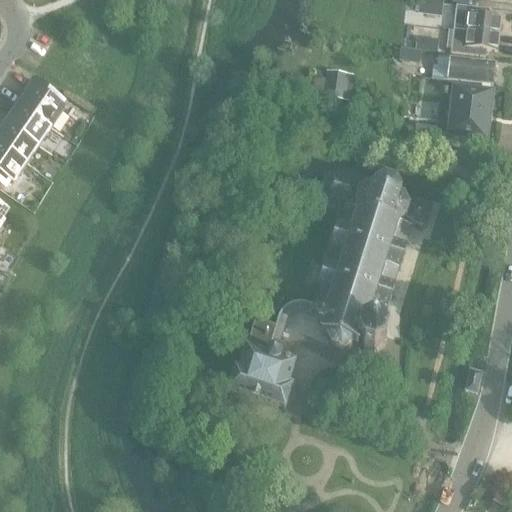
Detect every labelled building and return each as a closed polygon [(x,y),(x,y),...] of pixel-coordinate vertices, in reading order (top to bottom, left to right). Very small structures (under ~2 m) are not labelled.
[(443,6),(419,3),(418,15),(442,18),(443,6)] [(453,32),(499,35),(501,21),(490,20),(491,13),(456,9),(453,32)] [(499,35),(453,32),(450,57),(485,61),(486,54),(497,55),(499,35)] [(428,42),(427,54),(437,55),(438,44),(428,42)] [(402,52),(400,64),(410,65),(411,53),(402,52)] [(431,82),(493,89),(495,66),(438,60),(437,70),(432,69),(431,82)] [(347,78),(329,76),(325,100),(343,102),(347,78)] [(17,107),(51,131),(63,113),(59,110),(64,104),(33,83),(17,107)] [(448,140),(486,145),(492,97),(454,93),(448,140)] [(4,125),(39,149),(51,131),(17,107),(4,125)] [(39,149),(4,125),(0,131),(0,148),(27,166),(39,149)] [(27,166),(0,148),(0,184),(6,189),(10,183),(14,185),(27,166)] [(246,352),(239,375),(236,374),(228,396),(233,397),(229,410),(256,419),(260,406),(285,414),(292,392),(288,391),(295,368),(282,364),(282,362),(282,361),(282,360),(281,358),(281,357),(280,356),(279,355),(277,355),(286,327),(287,324),(288,322),(290,319),(293,317),(295,316),(298,315),(301,315),(304,315),(320,321),(319,322),(318,323),(318,325),(318,326),(319,328),(320,329),(322,329),(324,329),(322,337),(324,338),(325,338),(328,339),(328,342),(328,344),(328,346),(329,349),(331,351),(332,352),(334,354),(336,354),(339,355),(341,355),(343,355),(346,354),(348,353),(349,351),(351,349),(352,347),(355,348),(355,349),(359,350),(360,346),(363,353),(374,356),(384,351),(387,340),(382,330),(381,329),(386,312),(388,312),(395,291),(393,291),(399,272),(400,273),(407,252),(405,251),(412,229),(412,227),(411,226),(427,231),(433,210),(411,204),(408,202),(401,199),(401,198),(401,195),(400,192),(399,190),(398,187),(396,185),(394,184),(391,183),(389,182),(386,182),(384,182),(381,183),(378,184),(376,186),(374,188),(373,190),(371,189),(371,191),(361,188),(339,181),(337,180),(335,180),(333,181),(331,182),(329,183),(328,184),(326,186),(326,188),(325,190),(325,192),(326,194),(326,196),(327,198),(329,199),(331,200),(332,201),(348,206),(347,208),(346,210),(339,231),(337,230),(331,251),(333,252),(327,270),(325,270),(324,272),(315,269),(311,285),(320,288),(319,291),(320,291),(314,310),(304,306),(301,306),(297,306),(293,307),(289,308),(286,310),(283,313),(281,316),(280,319),(276,330),(256,324),(247,352),(246,352)] [(467,394),(477,396),(481,377),(471,375),(467,394)]
